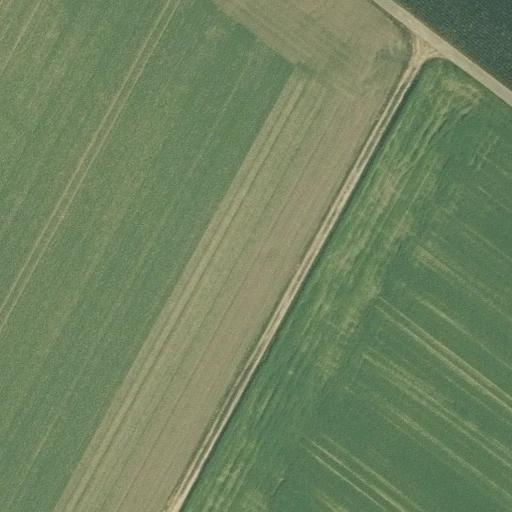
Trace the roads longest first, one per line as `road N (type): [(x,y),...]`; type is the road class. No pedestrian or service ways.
road 1 (track): [(431,37),(173,511)]
road 2 (track): [(382,0),(511,99)]
